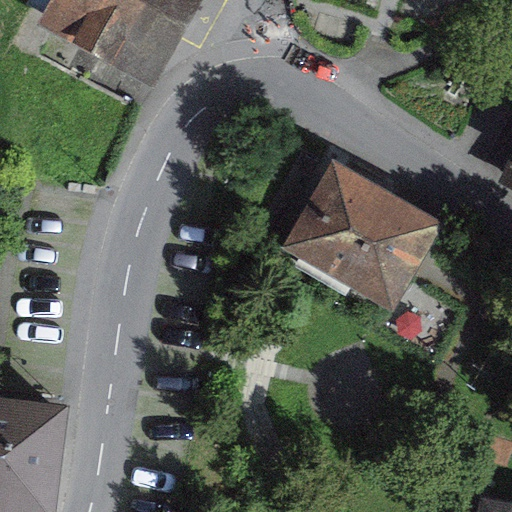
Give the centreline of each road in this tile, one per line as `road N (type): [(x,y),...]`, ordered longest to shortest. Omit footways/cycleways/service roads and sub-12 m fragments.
road 1 (residential): [(257,84),(215,96),(181,130),(144,201),(89,511)]
road 2 (residential): [(511,214),(296,92),(257,84)]
